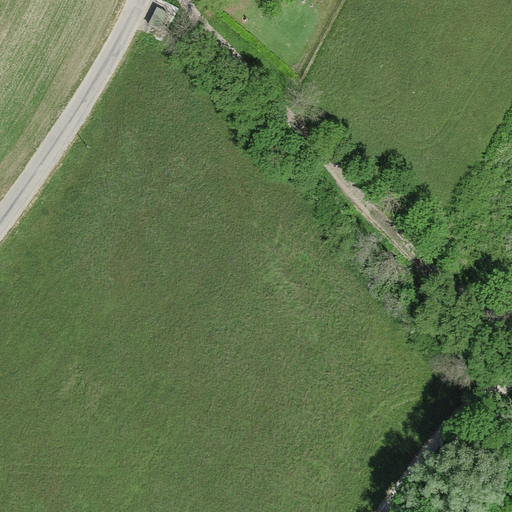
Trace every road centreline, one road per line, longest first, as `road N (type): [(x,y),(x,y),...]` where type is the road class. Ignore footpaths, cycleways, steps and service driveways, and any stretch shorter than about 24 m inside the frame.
road 1 (track): [(181,0),(191,22),(453,287),(511,329)]
road 2 (unclassified): [(142,0),(95,92),(0,233)]
road 3 (track): [(511,385),(460,408),(382,511)]
